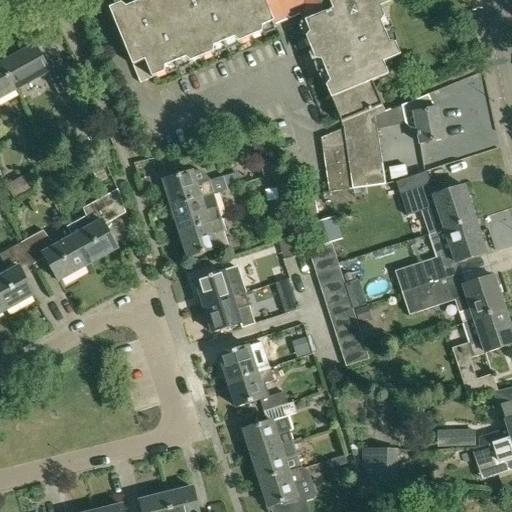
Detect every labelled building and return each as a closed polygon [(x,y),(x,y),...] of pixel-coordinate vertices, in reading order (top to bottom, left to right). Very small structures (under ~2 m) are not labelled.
[(376,117),(386,113),(374,82),(390,75),(384,62),(401,55),(381,6),(391,2),(390,0),(131,0),(109,9),(141,83),(277,28),(275,22),(302,11),(306,22),(300,24),(344,130),(321,140),(329,193),(353,190),(365,189),(386,186),(376,117)] [(1,65),(15,89),(45,71),(59,96),(73,88),(57,53),(43,61),(35,46),(1,65)] [(0,96),(15,89),(1,65),(0,65),(0,96)] [(444,140),(438,109),(433,109),(428,96),(402,107),(405,121),(407,125),(409,126),(412,128),(414,129),(418,129),(422,144),(444,140)] [(386,113),(376,117),(378,130),(392,127),(392,126),(389,112),(386,113)] [(253,140),(259,159),(274,154),(268,135),(253,140)] [(61,168),(69,162),(64,155),(55,161),(61,168)] [(100,165),(92,169),(99,183),(107,179),(100,165)] [(406,165),(389,168),(391,180),(408,177),(406,165)] [(163,181),(171,207),(213,194),(227,189),(223,176),(210,181),(208,177),(205,174),(201,172),(199,171),(195,171),(192,171),(163,181)] [(430,184),(414,189),(422,212),(429,235),(475,220),(464,186),(434,196),(430,184)] [(365,189),(353,190),(354,197),(366,195),(365,189)] [(68,227),(74,238),(88,264),(118,248),(105,225),(125,213),(117,190),(83,208),(87,217),(68,227)] [(213,194),(171,207),(180,232),(221,219),(217,206),(213,194)] [(304,216),(318,214),(315,198),(301,201),(304,216)] [(221,219),(180,232),(188,258),(227,245),(223,232),(225,231),(221,219)] [(486,254),(475,220),(429,235),(436,258),(396,271),(403,293),(408,292),(432,284),(447,279),(461,274),(457,264),(486,254)] [(279,241),(287,239),(292,237),(287,221),(275,224),(279,241)] [(58,281),(88,264),(74,238),(56,247),(43,230),(21,243),(33,264),(45,258),(58,281)] [(287,239),(292,256),(304,253),(298,236),(292,237),(287,239)] [(0,279),(0,303),(4,311),(34,294),(21,271),(33,264),(21,243),(0,254),(0,257),(7,275),(0,279)] [(309,251),(313,263),(336,255),(332,244),(309,251)] [(317,274),(340,267),(336,255),(313,263),(317,274)] [(224,272),(195,281),(204,307),(246,294),(242,281),(237,267),(224,272)] [(317,274),(321,286),(343,279),(340,267),(317,274)] [(505,310),(494,276),(465,286),(461,274),(447,279),(459,313),(472,308),(476,319),(505,310)] [(321,286),(324,297),(347,290),(343,279),(321,286)] [(275,284),(285,314),(298,309),(288,280),(275,284)] [(408,292),(403,293),(411,315),(439,306),(432,284),(408,292)] [(324,297),(328,308),(351,301),(347,290),(324,297)] [(364,292),(349,297),(351,301),(354,310),(368,305),(364,292)] [(256,323),(246,294),(204,307),(212,332),(241,323),(242,327),(256,323)] [(351,301),(328,308),(332,320),(354,312),(351,301)] [(355,310),(359,324),(371,320),(366,307),(355,310)] [(459,367),(460,367),(472,363),(471,359),(511,344),(511,331),(505,310),(476,319),(462,324),(469,344),(453,349),(459,367)] [(332,320),(336,332),(358,324),(354,312),(332,320)] [(362,335),(358,324),(336,332),(339,343),(362,335)] [(339,343),(343,355),(366,347),(362,335),(339,343)] [(309,338),(301,341),(306,356),(314,353),(309,338)] [(220,356),(228,381),(270,368),(266,356),(253,360),(249,347),(220,356)] [(366,347),(343,355),(347,367),(370,359),(366,347)] [(270,368),(228,381),(236,407),(260,399),(269,396),(265,384),(274,381),(270,368)] [(493,374),(466,384),(465,384),(469,396),(498,390),(493,374)] [(511,388),(496,392),(509,430),(480,440),(481,447),(490,447),(511,439),(511,388)] [(266,423),(244,430),(252,456),(294,443),(290,431),(292,430),(288,416),(285,417),(282,406),(281,406),(273,408),(263,411),(263,412),(266,423)] [(440,431),(440,448),(478,446),(477,430),(440,431)] [(511,439),(490,447),(500,476),(511,472),(511,439)] [(252,456),(261,482),(302,468),(298,456),(294,443),(252,456)] [(388,482),(389,450),(367,449),(366,481),(388,482)] [(332,460),(334,468),(348,464),(346,457),(332,460)] [(302,468),(261,482),(269,508),(274,506),(275,511),(307,511),(308,511),(305,503),(313,500),(316,495),(308,471),(302,468)] [(168,496),(171,511),(199,511),(194,489),(168,496)] [(171,511),(168,496),(141,502),(143,511),(171,511)]
